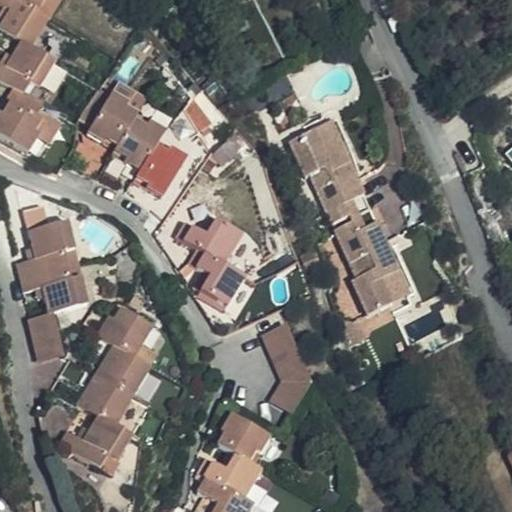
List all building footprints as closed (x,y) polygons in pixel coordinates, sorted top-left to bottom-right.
[(48,0),(0,0),(12,8),(17,11),(5,29),(28,43),(18,58),(12,68),(5,64),(0,61),(0,77),(17,88),(10,100),(15,103),(7,116),(2,113),(0,116),(0,132),(31,153),(41,138),(35,134),(42,122),(38,119),(46,106),(28,94),(35,82),(45,89),(59,63),(33,46),(52,17),(42,10),(48,0)] [(17,11),(12,8),(0,26),(5,29),(17,11)] [(12,68),(18,58),(12,54),(5,64),(12,68)] [(213,122),(195,96),(184,107),(201,131),(213,122)] [(91,135),(106,146),(110,141),(120,148),(117,154),(129,162),(126,166),(140,176),(139,179),(150,187),(146,193),(161,203),(187,166),(159,147),(165,140),(139,121),(142,117),(116,98),(91,135)] [(15,103),(10,100),(2,113),(7,116),(15,103)] [(347,135),(351,145),(362,140),(349,107),(315,120),(324,144),(347,135)] [(369,188),(351,145),(347,135),(324,144),(315,120),(291,129),(305,163),(311,161),(319,158),(324,172),(317,175),(332,213),(356,204),(352,195),(369,188)] [(48,125),(42,122),(35,134),(41,138),(48,125)] [(110,141),(106,146),(117,154),(120,148),(110,141)] [(129,162),(117,154),(114,158),(126,166),(129,162)] [(319,158),(311,161),(317,175),(324,172),(319,158)] [(135,185),(146,193),(150,187),(139,179),(135,185)] [(380,214),(369,188),(352,195),(356,204),(359,212),(362,220),(380,214)] [(365,308),(388,298),(379,273),(401,264),(396,254),(380,214),(362,220),(359,212),(335,220),(349,256),(358,252),(363,267),(355,271),(350,273),(365,308)] [(30,231),(33,248),(36,260),(30,262),(18,265),(25,292),(35,290),(40,288),(43,299),(47,316),(51,315),(86,307),(80,281),(68,283),(62,254),(73,252),(67,223),(30,231)] [(207,242),(216,228),(210,224),(201,238),(207,242)] [(239,244),(216,228),(207,242),(201,238),(186,227),(176,243),(196,256),(186,270),(200,279),(206,283),(196,299),(220,315),(238,287),(220,273),(239,244)] [(36,260),(33,248),(27,250),(30,262),(36,260)] [(379,273),(388,298),(406,291),(422,284),(407,249),(396,254),(401,264),(379,273)] [(358,252),(349,256),(355,271),(363,267),(358,252)] [(191,295),(196,299),(206,283),(200,279),(191,295)] [(459,304),(471,299),(467,288),(455,293),(455,294),(454,296),(454,297),(454,298),(455,298),(455,299),(455,300),(456,302),(457,303),(458,303),(459,304)] [(406,291),(388,298),(392,306),(409,299),(406,291)] [(362,334),(353,313),(348,315),(332,312),(345,341),(362,334)] [(101,340),(110,348),(117,352),(97,381),(84,399),(77,410),(92,421),(83,434),(76,444),(71,440),(60,432),(52,444),(90,472),(99,459),(109,465),(124,444),(107,432),(147,375),(130,362),(150,334),(120,313),(101,340)] [(60,356),(51,315),(47,316),(28,320),(37,362),(60,356)] [(421,345),(415,331),(399,337),(405,352),(421,345)] [(305,398),(282,337),(257,346),(275,396),(263,415),(284,428),(305,398)] [(117,352),(110,348),(92,377),(97,381),(117,352)] [(97,381),(92,377),(79,395),(84,399),(97,381)] [(208,451),(223,462),(230,466),(218,481),(213,477),(199,467),(191,479),(200,486),(190,499),(205,509),(209,511),(238,511),(235,509),(253,482),(245,476),(262,450),(226,425),(208,451)] [(78,431),(71,440),(76,444),(83,434),(78,431)] [(230,466),(223,462),(213,477),(218,481),(230,466)]
